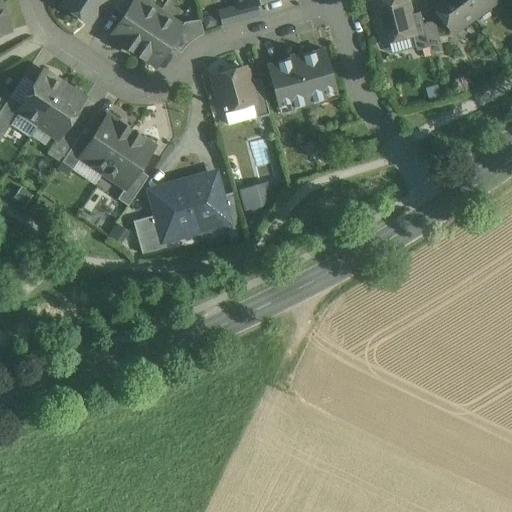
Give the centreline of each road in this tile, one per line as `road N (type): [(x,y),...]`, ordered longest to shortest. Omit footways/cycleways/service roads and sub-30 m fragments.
road 1 (tertiary): [(0,401),(99,371),(308,286),(441,209)]
road 2 (residential): [(38,0),(76,50),(112,76),(156,90),(214,45),(293,16)]
road 3 (residential): [(328,0),(364,100),(409,164)]
